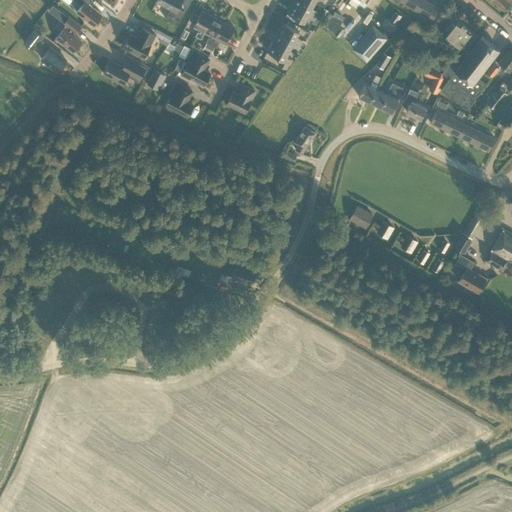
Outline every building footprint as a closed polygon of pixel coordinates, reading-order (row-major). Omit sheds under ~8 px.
[(75,0),(80,3),(82,5),(76,12),(93,25),(102,14),(88,3),(90,0),(75,0)] [(177,25),(185,11),(178,8),(182,0),(157,0),(156,2),(170,9),(165,19),(177,25)] [(308,0),(294,0),(292,3),(315,16),(317,12),(311,8),(314,3),(308,0)] [(424,0),(405,0),(404,3),(417,12),(424,0)] [(425,0),(424,0),(417,12),(431,21),(439,8),(425,0)] [(511,0),(491,0),(504,11),(511,0)] [(315,16),(292,3),(287,13),(304,22),(307,16),(313,19),(315,16)] [(57,17),(61,12),(52,5),(48,10),(57,17)] [(325,17),(328,11),(323,8),(320,14),(325,17)] [(201,39),(204,32),(212,16),(201,11),(193,27),(201,31),(200,33),(197,31),(195,36),(201,39)] [(338,32),(347,17),(338,11),(328,25),(338,32)] [(388,21),(395,26),(402,16),(395,11),(388,21)] [(322,23),(326,26),(332,16),(328,13),(322,23)] [(206,42),(211,44),(223,22),(212,16),(204,32),(211,36),(210,38),(208,37),(206,42)] [(56,38),(73,51),(81,41),(73,35),(75,31),(76,32),(80,27),(69,17),(64,23),(67,25),(56,38)] [(455,43),(466,51),(478,35),(455,18),(440,38),(448,44),(449,42),(451,43),(451,44),(453,46),(455,43)] [(223,22),(211,44),(216,47),(219,43),(216,41),(218,39),(225,44),(234,28),(223,22)] [(283,22),(277,32),(300,44),(302,40),(296,37),(299,31),(283,22)] [(367,62),(387,38),(372,25),(352,49),(367,62)] [(23,42),(33,50),(44,36),(34,28),(23,42)] [(123,46),(144,57),(155,35),(142,28),(137,38),(130,34),(123,46)] [(185,39),(189,31),(184,29),(180,37),(185,39)] [(161,30),(157,38),(170,44),(174,36),(161,30)] [(298,48),(300,44),(277,32),(272,41),(289,50),(292,44),(298,48)] [(449,64),(443,73),(449,78),(440,89),(466,109),(476,97),(475,97),(486,84),(482,81),(481,82),(476,78),(499,49),(493,44),(488,40),(482,36),(481,37),(478,35),(466,51),(464,54),(464,56),(465,57),(456,69),(449,64)] [(289,50),(272,41),(267,51),(281,59),(278,64),(286,68),(289,63),(290,63),(292,59),(286,56),(289,50)] [(178,55),(183,46),(177,42),(172,52),(178,55)] [(206,43),(203,48),(212,53),(215,47),(206,43)] [(405,55),(408,50),(403,46),(400,51),(405,55)] [(41,58),(57,71),(66,60),(50,47),(41,58)] [(509,72),(511,67),(511,51),(511,53),(508,50),(497,62),(509,72)] [(391,57),(384,52),(376,64),(383,69),(391,57)] [(191,77),(204,84),(210,73),(202,68),(204,65),(206,66),(209,59),(197,53),(192,63),(188,61),(181,74),(190,79),(191,77)] [(103,73),(123,84),(128,75),(138,81),(145,68),(128,58),(123,67),(110,60),(103,73)] [(487,72),(492,76),(499,68),(494,63),(487,72)] [(147,83),(159,90),(167,75),(154,69),(147,83)] [(437,70),(433,78),(429,89),(437,93),(443,78),(441,72),(437,70)] [(358,95),(369,101),(376,88),(381,77),(376,75),(370,86),(364,83),(358,95)] [(398,85),(392,82),(389,90),(394,92),(398,85)] [(174,110),(187,117),(193,105),(185,101),(187,97),(189,98),(192,91),(180,85),(175,95),(171,93),(164,107),(173,111),(174,110)] [(254,91),(243,85),(239,94),(233,92),(227,104),(245,112),(251,100),(250,100),(254,91)] [(403,88),(398,85),(394,92),(399,95),(403,88)] [(487,103),(495,110),(508,94),(499,87),(487,103)] [(387,94),(376,88),(369,101),(381,106),(387,94)] [(410,88),(404,100),(410,103),(406,111),(420,118),(425,107),(414,101),(418,92),(410,88)] [(387,94),(381,106),(392,112),(398,99),(387,94)] [(479,112),(482,107),(476,103),(473,107),(479,112)] [(451,117),(436,110),(430,123),(445,130),(451,117)] [(465,124),(451,117),(445,130),(459,137),(465,124)] [(503,129),(506,122),(500,119),(496,125),(503,129)] [(480,131),(465,124),(459,137),(474,144),(480,131)] [(296,149),(301,153),(315,133),(305,126),(294,141),(299,144),(296,149)] [(495,138),(480,131),(474,144),(488,151),(495,138)] [(283,157),(294,162),(297,155),(286,150),(283,157)] [(372,215),(357,206),(350,218),(365,227),(372,215)] [(462,232),(471,238),(484,217),(475,212),(462,232)] [(393,227),(383,221),(377,232),(387,238),(393,227)] [(511,233),(504,229),(485,260),(502,270),(505,265),(511,268),(511,233)] [(452,246),(465,254),(473,241),(460,233),(452,246)] [(400,246),(411,252),(417,241),(407,235),(400,246)] [(443,241),(439,249),(444,252),(448,244),(443,241)] [(429,253),(424,250),(418,260),(423,263),(429,253)] [(458,281),(478,292),(486,278),(470,269),(474,262),(460,254),(453,267),(463,272),(458,281)] [(444,261),(438,258),(433,268),(438,271),(444,261)] [(259,282),(262,274),(256,272),(256,271),(236,265),(232,277),(252,284),(253,280),(259,282)] [(205,285),(216,288),(218,282),(219,282),(222,273),(210,269),(207,277),(205,285)] [(162,337),(179,343),(184,326),(168,321),(162,337)]
